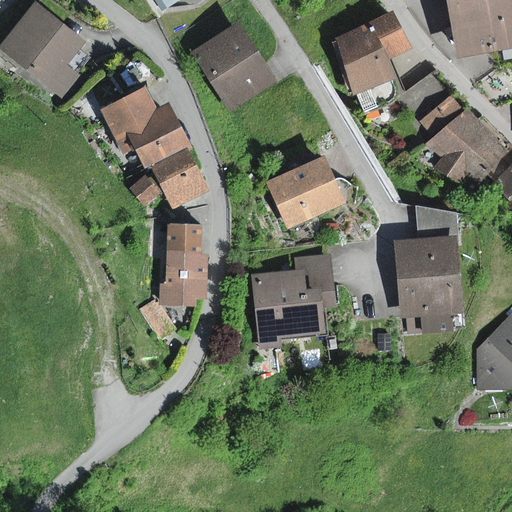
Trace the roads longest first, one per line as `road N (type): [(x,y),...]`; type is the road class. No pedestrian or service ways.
road 1 (residential): [(94,0),(167,58),(222,202),(211,320),(189,373),(126,431)]
road 2 (residential): [(260,0),(387,207)]
road 3 (residential): [(511,132),(392,0)]
road 4 (unclassified): [(126,431),(66,477),(39,511)]
